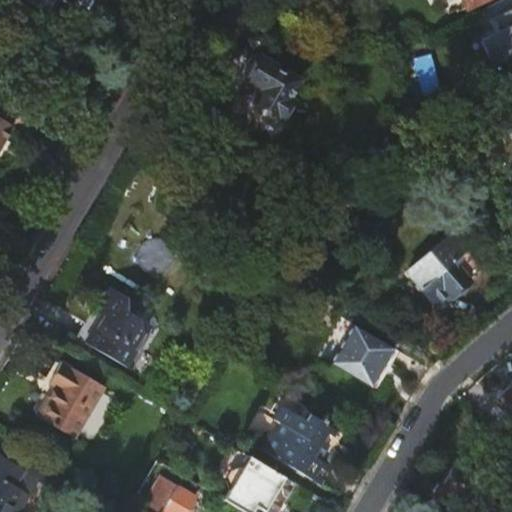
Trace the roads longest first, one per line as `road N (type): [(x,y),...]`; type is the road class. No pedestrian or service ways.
road 1 (residential): [(0,331),(196,0)]
road 2 (residential): [(511,323),(440,384),(365,511)]
